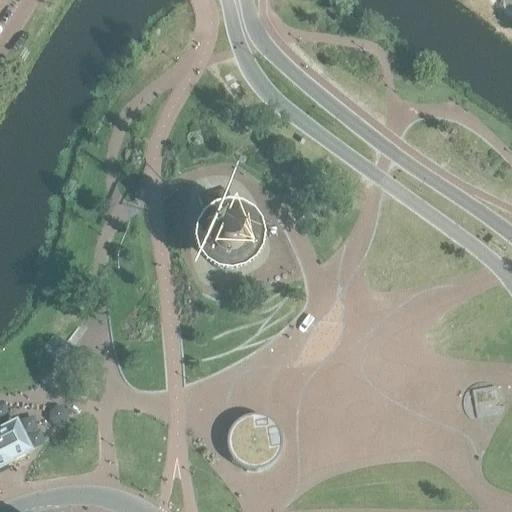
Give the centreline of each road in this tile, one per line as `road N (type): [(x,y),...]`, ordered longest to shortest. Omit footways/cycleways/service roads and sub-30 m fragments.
road 1 (tertiary): [(229,0),(242,51),(272,97),(511,281)]
road 2 (tertiary): [(511,235),(311,90),(265,44),(249,0)]
road 3 (residential): [(135,511),(73,495),(14,511)]
